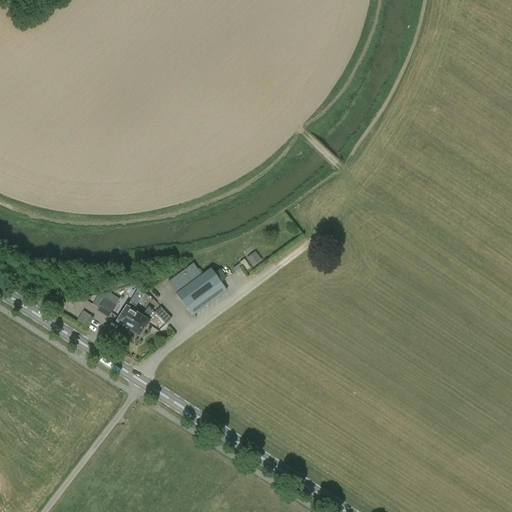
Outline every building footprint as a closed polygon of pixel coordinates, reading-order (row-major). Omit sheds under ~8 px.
[(304,237),(272,261),(276,266),(308,242),(304,237)] [(255,253),(246,259),(253,268),(262,262),(255,253)] [(244,260),(239,263),(246,273),(251,269),(244,260)] [(221,283),(226,279),(215,265),(201,276),(193,264),(168,283),(176,294),(192,316),(226,291),(221,283)] [(150,293),(159,302),(166,295),(158,286),(150,293)] [(127,328),(137,314),(133,311),(144,294),(137,290),(127,307),(126,306),(121,313),(123,314),(118,322),(127,328)] [(105,300),(97,311),(108,318),(116,307),(105,300)] [(148,308),(142,317),(137,314),(127,328),(139,336),(144,328),(146,329),(151,321),(148,319),(154,311),(148,308)] [(172,320),(161,309),(155,314),(166,325),(172,320)] [(76,321),(87,327),(93,317),(82,310),(76,321)]
